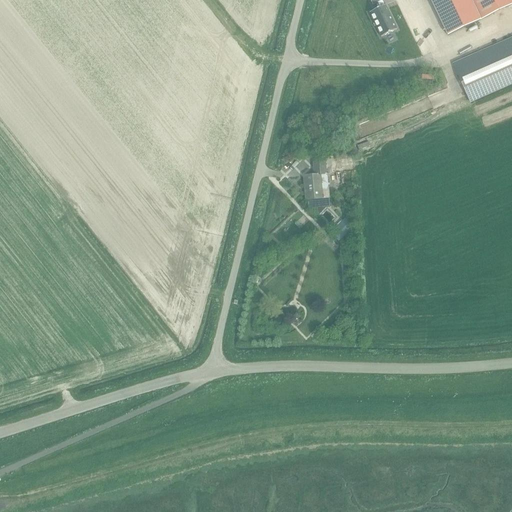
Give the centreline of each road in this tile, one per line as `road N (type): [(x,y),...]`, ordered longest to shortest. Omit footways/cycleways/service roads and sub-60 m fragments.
road 1 (unclassified): [(213,369),(300,0)]
road 2 (unclassified): [(213,369),(511,362)]
road 3 (unclassified): [(0,472),(192,387),(213,369)]
road 4 (unclassified): [(0,432),(213,369)]
